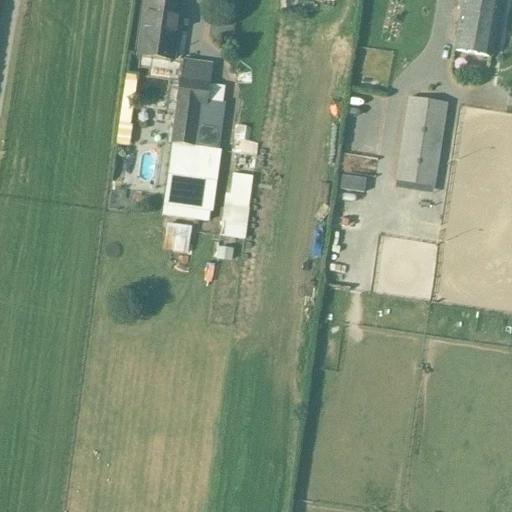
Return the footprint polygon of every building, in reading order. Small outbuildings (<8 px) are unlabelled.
[(151,0),(146,0),(138,56),(172,61),(180,4),(151,0)] [(294,0),(280,0),(278,9),(294,14),(298,1),(294,0)] [(486,0),(462,0),(453,51),(489,57),(500,3),(486,0)] [(217,62),(184,58),(173,142),(218,147),(224,102),(212,101),(217,62)] [(448,104),(410,98),(396,182),(434,188),(448,104)] [(212,165),(171,161),(166,194),(216,199),(219,171),(211,171),(212,165)] [(364,180),(342,177),(340,190),(362,193),(364,180)] [(223,207),(219,237),(244,241),(248,210),(223,207)] [(166,226),(162,251),(188,255),(191,230),(166,226)] [(218,248),(216,260),(231,262),(233,250),(218,248)]
